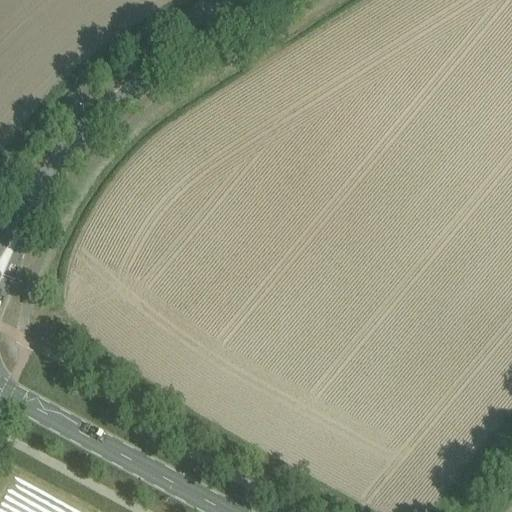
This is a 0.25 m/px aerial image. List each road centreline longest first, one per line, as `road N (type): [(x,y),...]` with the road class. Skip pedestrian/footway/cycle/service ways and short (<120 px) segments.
road 1 (tertiary): [(28,214),(58,160),(98,115),(272,0)]
road 2 (secondary): [(226,511),(0,389)]
